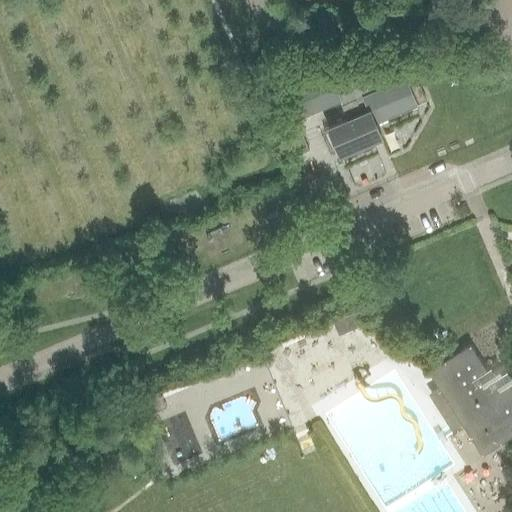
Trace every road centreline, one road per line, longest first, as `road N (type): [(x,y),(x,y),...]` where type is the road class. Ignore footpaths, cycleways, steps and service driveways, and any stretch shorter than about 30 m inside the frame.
road 1 (residential): [(0,385),(511,163)]
road 2 (residential): [(508,23),(279,33),(254,0)]
